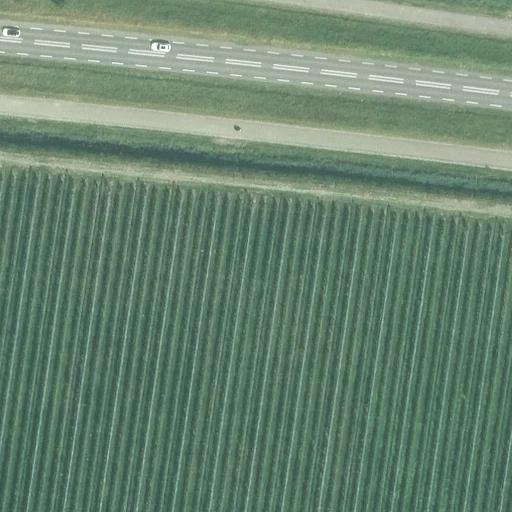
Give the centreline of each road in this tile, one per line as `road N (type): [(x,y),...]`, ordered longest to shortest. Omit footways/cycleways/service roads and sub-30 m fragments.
road 1 (primary): [(511,95),(0,48)]
road 2 (unclassified): [(511,31),(278,0)]
